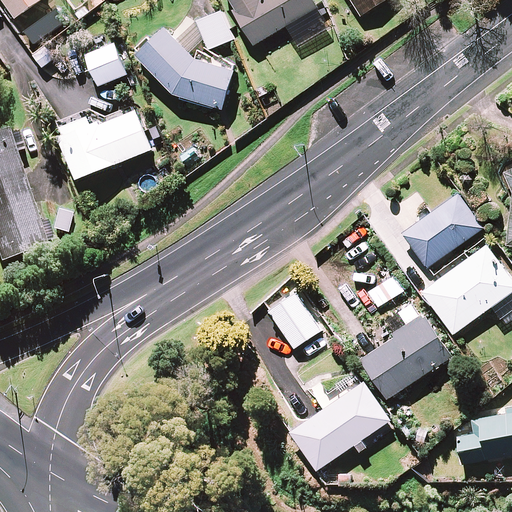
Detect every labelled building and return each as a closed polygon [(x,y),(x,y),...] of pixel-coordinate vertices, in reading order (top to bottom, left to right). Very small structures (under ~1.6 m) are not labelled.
[(2,0),(19,24),(51,0),(2,0)] [(225,0),(254,55),(322,9),(316,0),(225,0)] [(349,0),(363,21),(390,0),(349,0)] [(234,40),(222,12),(198,22),(210,50),(234,40)] [(194,62),(168,29),(138,60),(176,97),(224,110),(234,74),(194,62)] [(431,44),(422,32),(400,49),(409,61),(431,44)] [(129,74),(116,43),(87,55),(99,87),(129,74)] [(147,111),(67,140),(83,186),(164,155),(147,111)] [(12,134),(0,137),(0,247),(7,265),(55,249),(12,134)] [(485,230),(461,192),(405,237),(435,270),(485,230)] [(511,296),(511,277),(492,248),(422,296),(458,336),(511,296)] [(405,291),(394,276),(369,293),(380,308),(405,291)] [(327,333),(292,287),(265,303),(299,350),(327,333)] [(457,356),(424,314),(370,356),(391,406),(457,356)] [(393,428),(366,383),(294,436),(322,473),(393,428)] [(511,412),(476,418),(479,435),(463,437),(467,463),(511,455),(511,412)]
